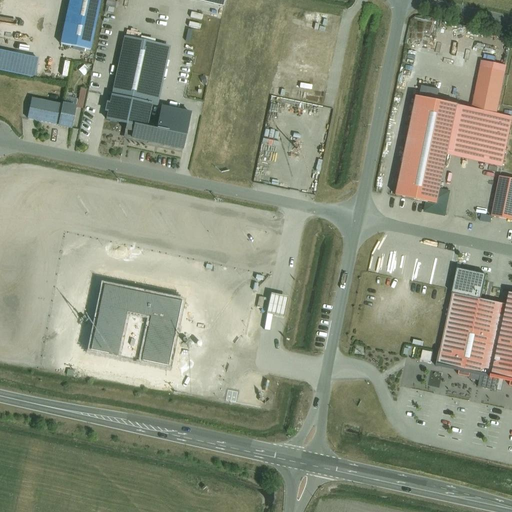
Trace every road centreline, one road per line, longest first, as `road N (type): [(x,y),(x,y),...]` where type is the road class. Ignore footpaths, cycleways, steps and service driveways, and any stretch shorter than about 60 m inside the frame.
road 1 (residential): [(0,142),(357,220)]
road 2 (secondary): [(306,463),(0,395)]
road 3 (residential): [(306,463),(357,220)]
road 4 (residential): [(357,220),(403,0)]
road 5 (secondary): [(511,510),(306,463)]
road 6 (residential): [(357,220),(511,252)]
